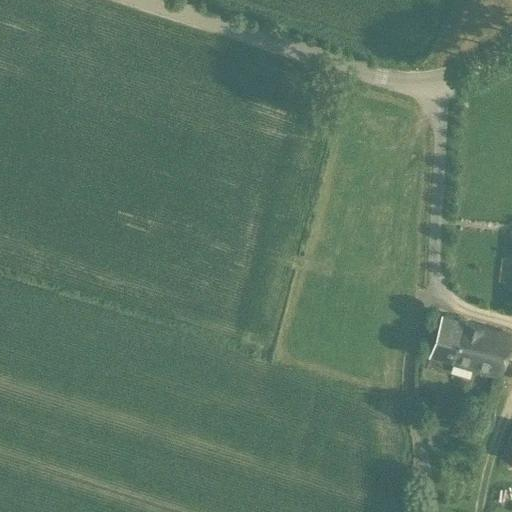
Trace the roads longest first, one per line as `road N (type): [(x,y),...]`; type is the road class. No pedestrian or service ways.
road 1 (unclassified): [(439,87),(386,80),(139,0)]
road 2 (track): [(427,294),(402,293),(384,511)]
road 3 (unclassified): [(439,87),(435,273)]
